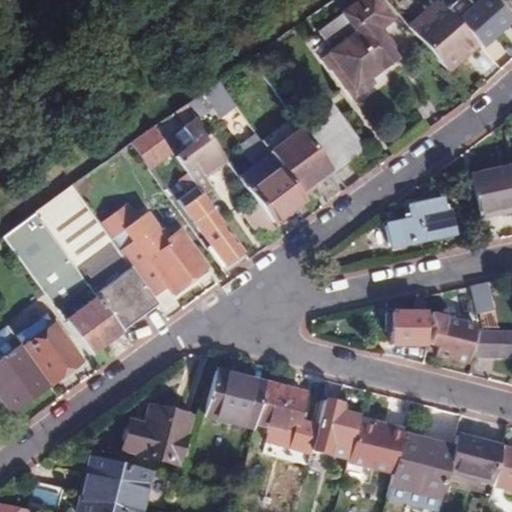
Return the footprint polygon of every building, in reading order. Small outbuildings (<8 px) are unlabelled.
[(323,55),(317,59),(347,100),(369,84),(365,79),(376,70),(375,70),(394,56),(373,28),(385,20),(371,0),(331,0),(327,3),(330,6),(306,24),(320,44),(317,46),(323,55)] [(511,0),(498,0),(511,15),(511,0)] [(433,3),(403,29),(443,76),(460,60),(448,47),(461,35),(451,23),(433,3)] [(451,23),(461,35),(474,48),(476,50),(498,31),(474,3),(472,5),(451,23)] [(474,48),(461,35),(448,47),(460,60),(474,48)] [(311,50),(317,59),(323,55),(317,46),(311,50)] [(228,102),(214,82),(181,105),(189,116),(203,105),(210,115),(228,102)] [(297,131),(327,172),(329,175),(361,152),(328,107),(297,131)] [(222,162),(191,120),(176,131),(187,146),(180,151),(170,159),(181,174),(191,187),(197,195),(198,197),(208,189),(199,178),(222,162)] [(147,129),(125,144),(144,169),(165,153),(147,129)] [(265,153),(295,195),(327,172),(297,131),(296,130),(265,153)] [(187,146),(176,131),(169,137),(180,151),(187,146)] [(246,164),(232,174),(254,206),(268,224),(299,201),(295,195),(265,153),(264,152),(247,165),(246,164)] [(511,196),(507,173),(467,182),(476,222),(493,218),(492,215),(511,210),(511,196)] [(191,187),(181,174),(174,179),(184,193),(191,187)] [(65,186),(30,211),(71,268),(106,242),(94,226),(65,186)] [(174,201),(179,208),(197,195),(191,187),(184,193),(174,201)] [(208,247),(204,250),(220,272),(230,264),(227,261),(239,252),(198,197),(197,195),(179,208),(208,247)] [(268,224),(254,206),(242,215),(259,238),(271,229),(268,224)] [(106,242),(130,223),(119,208),(94,226),(106,242)] [(406,224),(381,229),(386,251),(448,237),(443,215),(439,216),(437,208),(404,215),(406,224)] [(30,211),(0,240),(0,243),(84,358),(118,333),(92,297),(71,268),(30,211)] [(130,223),(106,242),(127,271),(145,295),(160,284),(166,292),(200,268),(174,233),(166,240),(159,231),(155,234),(141,215),(130,223)] [(200,268),(166,292),(170,298),(204,273),(200,268)] [(127,271),(92,297),(118,333),(153,307),(145,295),(127,271)] [(483,286),(466,289),(473,316),(475,316),(490,312),(483,286)] [(474,330),(458,325),(449,323),(443,321),(441,315),(425,320),(428,332),(426,338),(422,354),(431,357),(430,359),(463,368),(474,330)] [(425,320),(424,316),(383,316),(383,325),(387,325),(388,346),(421,347),(421,338),(426,338),(428,332),(425,320)] [(43,320),(12,343),(14,347),(43,385),(74,362),(43,320)] [(0,405),(6,413),(40,388),(12,349),(14,347),(12,343),(0,328),(0,405)] [(488,358),(477,355),(473,369),(507,378),(511,359),(511,346),(499,343),(497,352),(490,351),(488,358)] [(199,419),(250,431),(251,428),(260,388),(210,374),(199,419)] [(299,399),(260,388),(251,428),(264,431),(263,436),(271,438),(272,432),(288,436),(291,437),(299,399)] [(338,411),(317,406),(306,453),(336,460),(346,420),(336,417),(338,411)] [(131,458),(172,468),(183,421),(143,411),(139,429),(123,425),(117,452),(131,455),(131,458)] [(377,433),(367,431),(352,427),(342,465),(387,476),(396,438),(397,433),(378,428),(377,433)] [(272,432),(271,438),(269,446),(285,450),(288,436),(272,432)] [(381,500),(405,506),(408,495),(435,502),(437,494),(448,450),(396,438),(387,476),(381,500)] [(451,440),(448,450),(437,494),(483,506),(488,489),(497,452),(451,440)] [(511,455),(497,452),(488,489),(511,494),(511,455)] [(134,511),(144,475),(86,460),(72,511),(134,511)] [(408,495),(405,506),(428,511),(432,511),(435,502),(408,495)]
